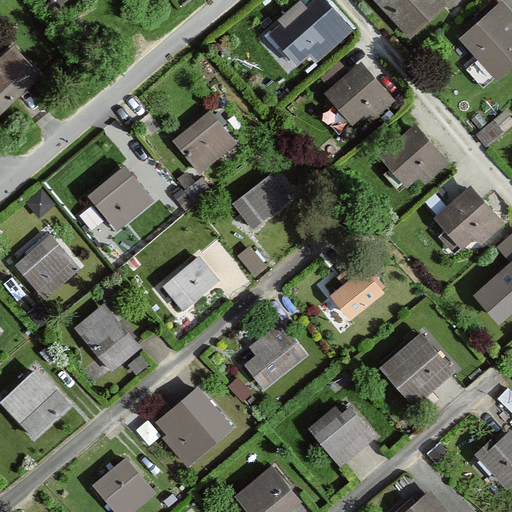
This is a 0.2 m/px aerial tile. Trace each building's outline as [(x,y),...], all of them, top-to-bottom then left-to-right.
[(367,0),(404,41),(444,6),(439,0),(367,0)] [(511,16),(498,2),(457,41),(495,81),(511,65),(511,33),(509,30),(511,27),(511,16)] [(303,6),(267,38),(294,68),(304,58),(309,64),(346,32),(327,10),(316,20),(303,6)] [(0,115),(40,78),(5,41),(0,46),(0,115)] [(341,56),(322,76),(330,83),(348,63),(341,56)] [(349,127),(361,116),(366,121),(388,101),(356,65),(321,96),(349,127)] [(193,176),(232,145),(206,112),(167,144),(193,176)] [(411,126),(376,157),(402,187),(415,176),(421,182),(444,162),(411,126)] [(116,235),(153,204),(124,171),(88,202),(116,235)] [(287,201),(268,175),(226,207),(245,233),(287,201)] [(503,227),(468,188),(431,220),(458,250),(471,240),(478,248),(503,227)] [(200,247),(234,286),(251,272),(217,233),(200,247)] [(39,304),(77,272),(46,236),(9,268),(39,304)] [(511,303),(511,255),(488,275),(511,303)] [(177,314),(216,282),(196,258),(157,290),(177,314)] [(361,268),(357,272),(351,264),(332,280),(338,287),(327,297),(345,318),(379,289),(361,268)] [(107,375),(137,351),(100,307),(70,331),(107,375)] [(258,392),(303,355),(283,330),(271,340),(265,333),(243,350),(250,358),(238,368),(258,392)] [(418,333),(376,368),(409,407),(451,372),(418,333)] [(0,398),(0,406),(31,442),(69,409),(34,369),(0,398)] [(191,387),(151,424),(189,467),(230,430),(191,387)] [(303,431),(335,469),(371,439),(346,408),(339,414),(332,406),(303,431)] [(476,458),(504,488),(511,480),(511,438),(505,431),(476,458)] [(88,486),(108,511),(133,511),(152,497),(121,459),(88,486)] [(286,511),(298,502),(268,467),(231,499),(241,511),(286,511)] [(442,511),(427,492),(401,511),(442,511)]
